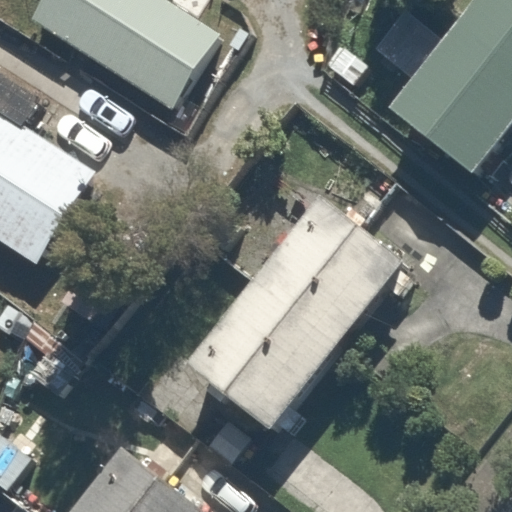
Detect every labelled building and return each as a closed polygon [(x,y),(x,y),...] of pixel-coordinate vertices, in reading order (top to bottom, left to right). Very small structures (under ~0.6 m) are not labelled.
[(41,0),(28,20),(174,111),(223,33),(170,0),(41,0)] [(473,176),(511,128),(511,0),(478,0),(390,109),(473,176)] [(102,172),(0,111),(0,247),(42,273),(102,172)] [(280,433),(422,258),(334,186),(192,361),(280,433)] [(211,511),(129,446),(75,511),(211,511)]
